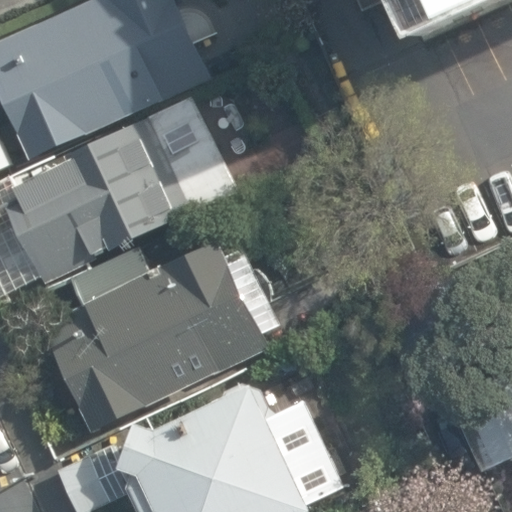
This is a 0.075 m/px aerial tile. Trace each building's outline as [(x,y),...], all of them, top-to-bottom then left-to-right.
[(0,84),(34,161),(217,80),(182,0),(104,0),(0,46),(0,84)] [(375,0),(392,37),(474,0),(375,0)] [(26,202),(13,208),(47,278),(50,285),(244,192),(197,95),(68,157),(71,165),(54,173),(50,165),(36,172),(39,180),(20,189),(26,202)] [(0,172),(16,165),(0,130),(0,172)] [(26,202),(20,189),(14,177),(0,183),(0,301),(47,278),(13,208),(26,202)] [(78,279),(90,306),(49,324),(96,434),(275,349),(270,337),(287,328),(249,249),(231,257),(225,243),(159,274),(147,248),(78,279)] [(317,511),(314,506),(350,488),(307,400),(277,415),(266,393),(247,384),(228,393),(222,405),(161,432),(156,431),(154,425),(148,428),(140,424),(128,460),(120,443),(63,472),(79,511),(96,511),(132,494),(140,511),(317,511)]
